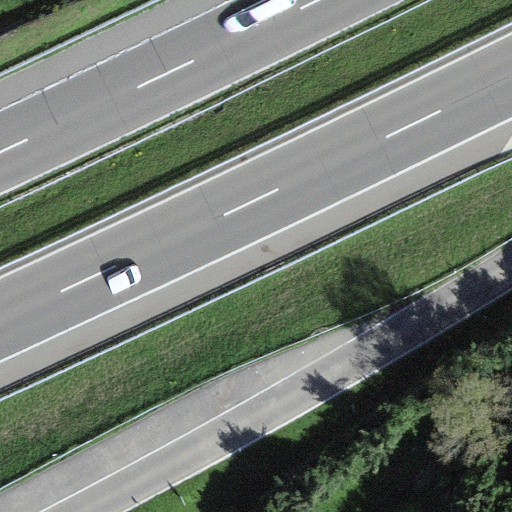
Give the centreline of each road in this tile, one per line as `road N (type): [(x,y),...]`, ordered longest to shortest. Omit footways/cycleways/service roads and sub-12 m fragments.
road 1 (motorway): [(0,323),(511,77)]
road 2 (motorway): [(321,0),(0,154)]
